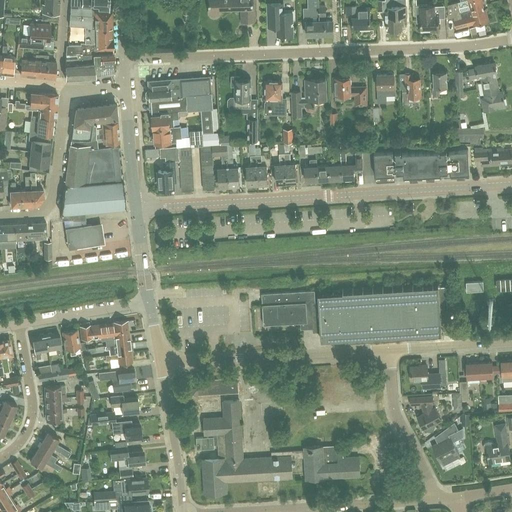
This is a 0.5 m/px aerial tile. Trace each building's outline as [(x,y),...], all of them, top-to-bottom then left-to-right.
[(0,0),(0,15),(12,16),(12,13),(2,13),(3,0),(0,0)] [(59,0),(44,0),(44,4),(42,4),(42,12),(42,19),(58,20),(58,19),(56,19),(56,14),(58,14),(59,0)] [(108,0),(70,0),(70,4),(71,4),(71,7),(97,8),(111,8),(112,7),(112,4),(111,3),(108,3),(108,0)] [(208,0),(209,14),(219,13),(219,8),(245,7),(245,22),(255,21),(254,0),(208,0)] [(306,21),(306,34),(320,34),(319,3),(318,0),(312,0),(313,7),(313,15),(306,15),(306,21)] [(387,25),(387,29),(401,29),(400,16),(406,16),(406,6),(395,6),(394,0),(383,0),(376,0),(377,11),(385,10),(385,25),(386,25),(386,26),(387,25)] [(445,5),(438,5),(438,6),(434,6),(428,6),(428,5),(416,5),(416,0),(412,0),(412,16),(416,16),(417,23),(421,23),(421,31),(439,30),(439,18),(445,18),(445,5)] [(484,9),(481,0),(469,0),(471,8),(460,11),(458,2),(447,4),(448,17),(454,17),(454,19),(456,28),(474,23),(474,24),(488,21),(485,9),(484,9)] [(325,3),(319,3),(320,34),(333,34),(332,20),(326,20),(325,3)] [(268,28),(277,28),(277,29),(278,36),(282,36),(282,38),(290,38),(290,35),(293,35),(292,19),(295,19),(295,9),(284,10),(284,4),(278,4),(270,4),(267,4),(268,28)] [(370,27),(369,7),(357,7),(357,5),(346,6),(346,17),(352,17),(352,27),(360,27),(360,29),(370,29),(370,27)] [(78,54),(92,54),(94,54),(94,53),(112,52),(112,24),(110,22),(110,9),(97,8),(71,7),(69,25),(84,26),(85,42),(80,43),(80,45),(66,45),(66,54),(78,54)] [(183,21),(188,21),(191,21),(191,9),(184,8),(183,14),(184,14),(183,21)] [(29,36),(18,35),(17,46),(22,47),(42,48),(43,40),(49,40),(50,25),(30,23),(29,36)] [(2,51),(2,55),(1,72),(12,73),(14,56),(6,55),(7,45),(3,45),(2,51)] [(112,53),(94,54),(92,54),(93,65),(95,77),(110,74),(113,72),(112,53)] [(36,54),(35,59),(40,60),(39,76),(54,78),(56,61),(48,60),(49,55),(36,54)] [(66,78),(95,77),(93,65),(92,54),(78,54),(78,57),(65,57),(65,66),(66,78)] [(21,57),(20,74),(39,76),(40,60),(35,59),(21,57)] [(483,86),(497,83),(495,75),(496,75),(497,76),(497,75),(495,62),(475,65),(476,68),(469,69),(471,77),(481,75),(483,86)] [(446,71),(433,72),(434,87),(433,87),(433,95),(439,95),(439,87),(447,87),(446,71)] [(462,71),(455,71),(456,97),(463,97),(462,71)] [(395,94),(394,74),(393,74),(391,72),(388,72),(386,74),(376,74),(377,88),(378,102),(386,102),(386,95),(395,94)] [(421,101),(420,96),(421,96),(420,78),(410,78),(410,73),(404,73),(404,81),(399,81),(400,89),(402,89),(403,104),(409,104),(409,102),(421,101)] [(150,89),(147,92),(148,96),(150,98),(151,112),(162,111),(162,112),(188,110),(200,109),(202,129),(189,130),(189,137),(190,146),(191,146),(200,145),(203,145),(202,133),(213,132),(212,108),(213,108),(210,76),(180,78),(171,79),(149,81),(150,89)] [(232,76),(231,86),(235,86),(235,97),(230,97),(227,99),(227,106),(229,108),(229,113),(247,113),(247,118),(248,118),(248,119),(251,119),(251,108),(250,108),(251,80),(240,79),(240,76),(232,76)] [(343,95),(354,95),(354,106),(368,106),(367,85),(350,86),(350,85),(351,84),(351,80),(350,79),(350,77),(335,77),(335,88),(334,88),(334,95),(335,95),(335,101),(343,101),(343,95)] [(300,91),(292,91),(293,115),(301,115),(301,107),(306,107),(307,110),(309,111),(313,111),(315,109),(316,107),(314,103),(314,99),(326,98),(325,78),(311,79),(311,85),(306,86),(306,98),(301,98),(300,91)] [(287,100),(281,100),(282,81),(265,80),(265,109),(277,109),(277,114),(287,114),(287,100)] [(497,83),(483,86),(485,97),(482,98),(485,110),(494,108),(494,106),(499,105),(500,106),(505,105),(502,91),(497,92),(497,90),(498,89),(497,83)] [(27,109),(40,110),(40,104),(57,106),(57,94),(41,93),(31,92),(30,105),(25,104),(25,103),(19,102),(19,100),(15,100),(15,107),(25,108),(27,109)] [(116,104),(113,103),(108,102),(79,106),(75,109),(70,145),(91,145),(97,144),(97,139),(96,139),(96,138),(96,133),(96,121),(114,118),(114,115),(117,115),(116,104)] [(57,106),(40,104),(40,110),(39,116),(53,118),(56,118),(57,106)] [(162,111),(151,112),(153,128),(154,144),(171,142),(176,142),(177,142),(177,138),(181,138),(181,137),(180,126),(173,126),(173,119),(178,118),(178,116),(187,115),(188,113),(188,110),(162,112),(162,111)] [(31,133),(36,133),(42,134),(51,135),(53,118),(39,116),(38,116),(31,115),(29,132),(29,133),(31,133)] [(251,119),(248,119),(248,140),(250,140),(250,143),(259,143),(259,140),(257,140),(257,119),(251,119)] [(118,121),(105,122),(102,123),(102,128),(98,128),(98,133),(119,131),(118,121)] [(483,137),(484,127),(458,127),(458,130),(458,139),(458,142),(465,142),(465,137),(483,137)] [(293,128),(283,128),(283,142),(293,142),(293,128)] [(98,133),(96,133),(96,138),(103,138),(104,143),(106,142),(120,141),(119,131),(98,133)] [(213,132),(202,133),(203,145),(212,144),(220,144),(219,135),(219,132),(213,132)] [(30,139),(32,140),(31,151),(49,153),(50,146),(52,146),(52,142),(42,141),(42,134),(36,133),(31,133),(30,139)] [(229,135),(219,135),(220,144),(226,144),(229,144),(229,135)] [(259,144),(255,143),(256,155),(258,184),(268,183),(267,165),(262,165),(261,155),(260,147),(259,147),(259,144)] [(97,148),(97,144),(91,145),(70,145),(65,185),(64,185),(61,213),(72,212),(85,211),(126,208),(123,181),(122,181),(121,175),(122,175),(119,145),(97,148)] [(226,144),(212,144),(212,151),(213,156),(222,155),(222,167),(217,168),(219,186),(229,185),(226,144)] [(229,144),(226,144),(229,185),(239,185),(238,166),(233,166),(232,157),(233,157),(232,144),(229,144)] [(298,144),(299,152),(299,157),(306,157),(305,144),(298,144)] [(352,179),(352,177),(354,177),(354,171),(363,170),(362,157),(356,157),(356,163),(346,163),(345,152),(347,152),(347,144),(340,144),(340,146),(340,152),(341,164),(342,178),(346,178),(346,179),(347,180),(351,180),(352,179)] [(159,170),(158,170),(159,188),(174,187),(173,179),(176,179),(175,161),(180,161),(179,159),(179,158),(178,152),(178,147),(177,147),(160,148),(160,157),(166,157),(166,162),(166,164),(166,170),(159,170)] [(475,148),(476,160),(482,159),(483,165),(490,164),(500,164),(500,162),(511,161),(511,148),(499,150),(499,148),(482,149),(482,148),(475,148)] [(401,150),(374,151),(376,176),(395,174),(394,171),(403,171),(404,175),(441,173),(441,171),(450,170),(450,174),(470,173),(468,149),(447,150),(447,149),(440,150),(440,149),(401,151),(401,150)] [(38,170),(39,164),(49,165),(50,161),(48,161),(49,153),(31,151),(29,169),(38,170)] [(290,153),(284,154),(286,182),(297,181),(295,163),(290,163),(290,153)] [(276,182),(286,182),(284,154),(279,154),(280,164),(275,164),(276,182)] [(247,184),(258,184),(256,155),(251,156),(251,165),(246,166),(247,184)] [(305,166),(305,180),(318,179),(317,165),(317,159),(310,159),(310,166),(305,166)] [(341,164),(329,165),(330,179),(342,178),(341,164)] [(329,165),(317,165),(318,179),(330,179),(329,165)] [(35,172),(29,172),(30,176),(31,205),(35,204),(38,203),(41,200),(43,197),(43,188),(36,189),(36,181),(35,181),(35,172)] [(30,176),(25,176),(25,189),(20,190),(21,205),(31,205),(30,176)] [(11,206),(21,205),(20,190),(15,190),(15,182),(10,182),(10,190),(11,206)] [(72,220),(86,220),(85,211),(72,212),(72,219),(72,220)] [(72,212),(61,213),(61,221),(72,219),(72,212)] [(46,222),(25,223),(26,240),(47,238),(46,222)] [(99,222),(65,228),(68,249),(103,243),(99,222)] [(15,223),(2,224),(3,232),(0,232),(0,233),(0,241),(16,240),(15,223)] [(26,240),(25,223),(15,223),(16,240),(26,240)] [(467,291),(484,290),(483,281),(466,282),(467,291)] [(197,288),(181,289),(183,318),(198,317),(197,288)] [(372,312),(316,315),(318,339),(325,338),(325,335),(331,334),(332,338),(340,337),(339,334),(353,333),(353,337),(367,336),(367,332),(373,332),(373,333),(384,332),(384,331),(390,331),(390,334),(398,334),(398,331),(404,330),(404,334),(412,333),(411,330),(417,329),(418,333),(426,332),(424,309),(382,311),(382,308),(372,308),(372,312)] [(239,319),(183,323),(185,346),(193,346),(192,342),(198,342),(199,346),(207,345),(206,342),(220,341),(220,344),(234,343),(234,340),(240,340),(240,341),(250,340),(250,339),(256,339),(257,342),(271,341),(271,338),(284,337),(284,341),(292,340),(292,337),(298,336),(298,340),(306,339),(305,316),(249,319),(249,315),(239,316),(239,319)] [(100,336),(129,333),(127,320),(113,322),(113,323),(99,325),(90,326),(90,324),(80,325),(82,338),(100,336)] [(74,347),(80,346),(79,344),(79,343),(77,329),(62,332),(65,349),(69,348),(70,355),(75,354),(74,347)] [(45,335),(48,350),(56,349),(57,356),(62,355),(61,348),(59,333),(45,335)] [(105,340),(106,346),(130,343),(129,333),(100,336),(101,340),(105,340)] [(40,334),(39,336),(32,337),(35,353),(36,359),(41,359),(40,351),(48,350),(45,335),(44,335),(43,334),(40,334)] [(0,354),(2,366),(3,373),(9,372),(7,355),(12,354),(9,339),(0,341),(0,354)] [(109,349),(110,355),(131,353),(130,343),(106,346),(105,346),(105,350),(109,349)] [(105,356),(106,360),(106,361),(118,359),(118,363),(132,362),(131,353),(110,355),(105,356)] [(502,364),(500,365),(500,373),(502,372),(503,381),(511,380),(511,358),(509,359),(509,360),(502,361),(502,364)] [(492,361),(480,362),(481,376),(493,376),(493,373),(495,373),(495,365),(493,365),(492,361)] [(467,367),(465,367),(466,374),(468,374),(468,383),(480,382),(480,376),(481,376),(480,362),(467,363),(467,367)] [(429,370),(428,370),(427,365),(411,366),(412,380),(422,379),(422,385),(441,385),(440,373),(429,374),(429,370)] [(67,367),(66,367),(68,376),(68,380),(70,379),(70,376),(83,373),(82,367),(79,367),(79,366),(67,369),(67,367)] [(68,376),(66,367),(51,370),(53,379),(68,376)] [(134,380),(133,367),(98,371),(98,380),(112,378),(113,392),(118,392),(130,390),(129,380),(134,380)] [(38,372),(38,374),(39,381),(53,379),(51,370),(38,372)] [(17,384),(16,376),(4,378),(5,383),(5,386),(17,384)] [(468,383),(460,383),(460,392),(462,392),(463,402),(469,402),(468,383)] [(0,384),(0,409),(0,410),(12,415),(16,405),(5,399),(3,404),(0,402),(0,384)] [(45,398),(65,397),(65,393),(65,385),(60,385),(45,386),(45,398)] [(96,388),(91,389),(94,397),(99,397),(96,388)] [(193,401),(222,400),(222,393),(202,394),(201,389),(193,389),(193,401)] [(461,393),(453,393),(454,410),(462,410),(461,393)] [(89,394),(76,394),(76,403),(89,402),(89,394)] [(136,397),(123,398),(123,394),(112,395),(113,406),(122,405),(122,413),(138,411),(136,397)] [(61,408),(61,400),(65,400),(65,401),(70,400),(70,396),(65,397),(45,398),(46,409),(65,408),(61,408)] [(410,405),(419,404),(422,403),(424,413),(418,416),(424,428),(425,428),(426,429),(428,430),(431,431),(433,430),(434,428),(435,425),(434,423),(442,419),(435,407),(433,409),(431,403),(433,403),(433,396),(418,397),(418,396),(409,396),(410,405)] [(511,396),(498,397),(499,412),(511,410),(511,396)] [(235,421),(207,423),(207,433),(228,432),(229,436),(236,436),(236,441),(247,440),(245,397),(234,397),(235,421)] [(492,409),(491,397),(482,398),(483,410),(492,409)] [(65,408),(46,409),(47,421),(62,420),(61,412),(66,411),(65,408)] [(0,422),(7,425),(12,415),(0,410),(0,422)] [(91,413),(91,414),(89,414),(87,424),(92,423),(114,421),(113,413),(107,414),(107,412),(91,413)] [(126,438),(141,437),(139,422),(124,424),(112,426),(113,432),(125,431),(126,438)] [(487,450),(488,452),(490,462),(510,459),(508,445),(509,445),(505,423),(495,425),(499,444),(494,444),(494,443),(492,441),(489,441),(487,442),(485,444),(485,446),(485,448),(487,450)] [(462,425),(448,432),(450,437),(433,445),(440,461),(458,452),(452,439),(463,434),(462,425)] [(68,457),(71,452),(55,443),(58,438),(48,431),(42,441),(61,453),(68,457)] [(200,435),(199,448),(218,448),(218,436),(200,435)] [(36,451),(62,467),(54,462),(57,457),(49,453),(52,448),(61,453),(42,441),(36,451)] [(127,448),(126,441),(114,442),(115,449),(127,448)] [(345,451),(344,443),(317,445),(318,468),(345,466),(346,477),(365,475),(364,464),(361,465),(360,450),(345,451)] [(128,459),(128,465),(144,464),(143,450),(127,452),(126,448),(109,450),(111,461),(128,459)] [(52,467),(59,471),(62,467),(36,451),(30,461),(41,467),(44,462),(52,467)] [(297,479),(296,463),(226,467),(225,453),(204,454),(206,484),(297,479)] [(17,474),(23,470),(17,459),(10,463),(17,474)] [(131,469),(119,470),(120,477),(132,476),(131,469)] [(23,470),(17,474),(20,479),(26,475),(23,470)] [(122,493),(129,493),(147,492),(146,477),(121,479),(122,493)] [(0,494),(9,489),(8,486),(4,488),(1,483),(1,482),(0,482),(0,494)] [(31,488),(28,482),(22,486),(25,492),(31,488)] [(31,488),(25,492),(28,497),(34,493),(31,488)] [(0,506),(11,500),(8,494),(11,492),(9,489),(0,494),(0,506)] [(129,493),(122,493),(121,490),(113,491),(94,493),(94,501),(108,500),(115,499),(124,499),(131,498),(130,493),(129,493)] [(11,500),(0,506),(0,511),(15,511),(20,509),(16,504),(14,505),(11,500)] [(122,502),(122,511),(151,511),(151,507),(148,507),(148,500),(122,502)]
